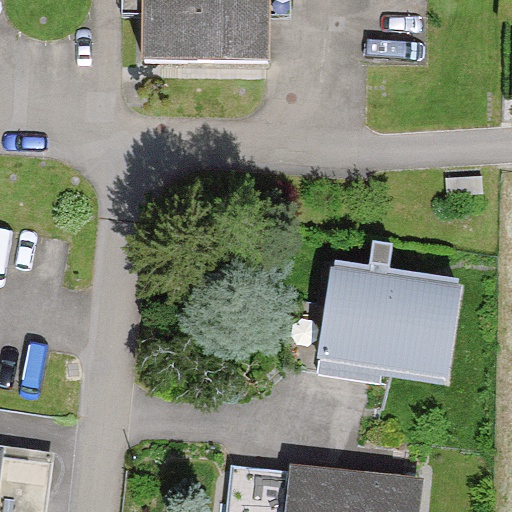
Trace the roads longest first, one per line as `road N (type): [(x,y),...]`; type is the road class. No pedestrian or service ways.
road 1 (residential): [(112,154),(511,141)]
road 2 (residential): [(91,511),(112,154)]
